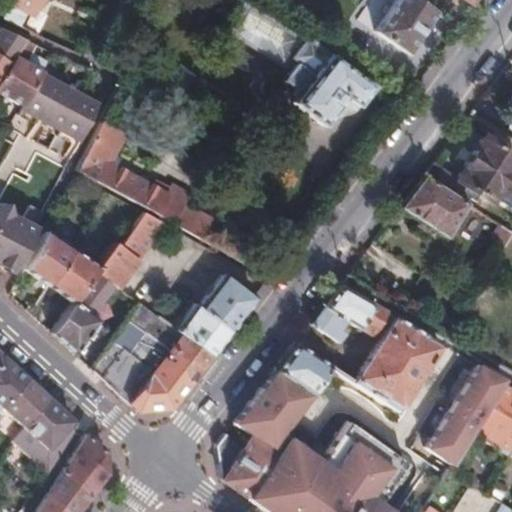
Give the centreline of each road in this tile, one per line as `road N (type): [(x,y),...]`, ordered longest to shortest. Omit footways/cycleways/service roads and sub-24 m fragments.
road 1 (residential): [(511,6),(161,465)]
road 2 (tertiary): [(0,315),(161,465)]
